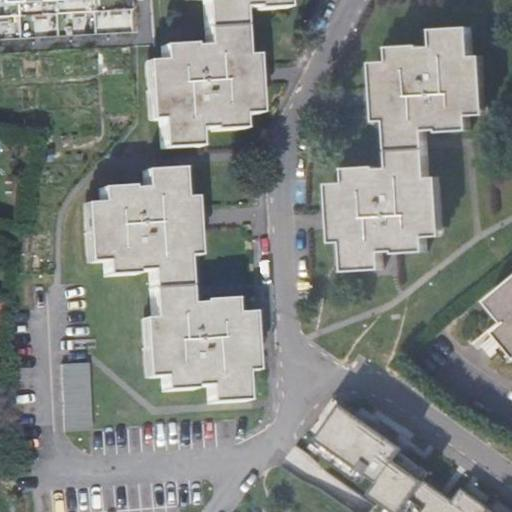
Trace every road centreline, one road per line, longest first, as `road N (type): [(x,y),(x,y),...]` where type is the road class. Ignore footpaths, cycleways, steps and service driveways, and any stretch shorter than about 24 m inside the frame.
road 1 (residential): [(287,350),(281,154),(353,0)]
road 2 (residential): [(287,350),(333,379),(367,380),(511,478)]
